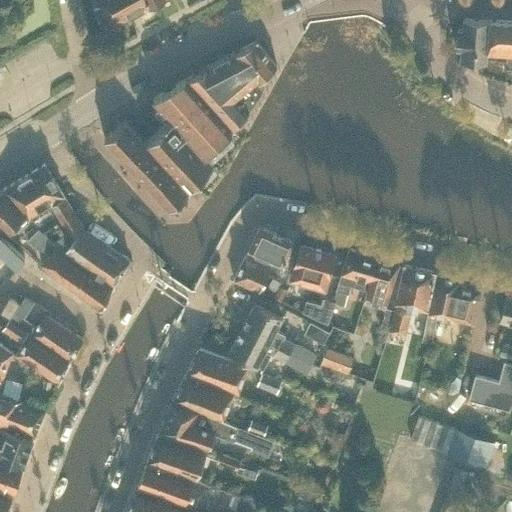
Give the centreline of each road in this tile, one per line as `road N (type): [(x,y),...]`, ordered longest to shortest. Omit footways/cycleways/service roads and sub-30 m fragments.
road 1 (residential): [(114,511),(157,400),(253,209),(511,280)]
road 2 (residential): [(21,511),(66,396),(142,262),(95,212),(44,137)]
road 3 (tertiary): [(102,100),(244,25)]
road 4 (tertiary): [(511,109),(457,81),(413,16)]
